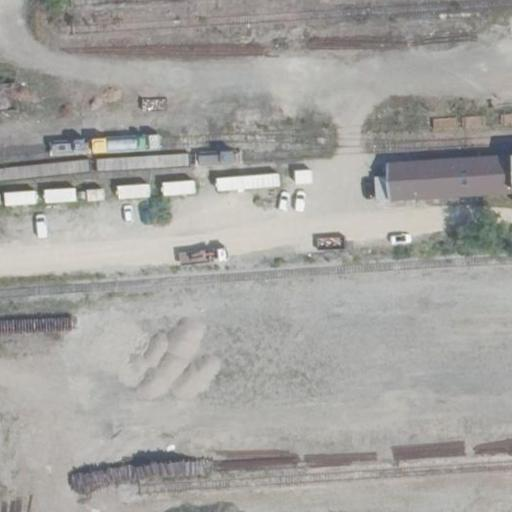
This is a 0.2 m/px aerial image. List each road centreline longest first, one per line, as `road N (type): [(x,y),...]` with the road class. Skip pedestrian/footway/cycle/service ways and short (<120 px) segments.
road 1 (track): [(511,297),(474,288),(91,309),(0,331)]
road 2 (track): [(0,238),(442,209)]
